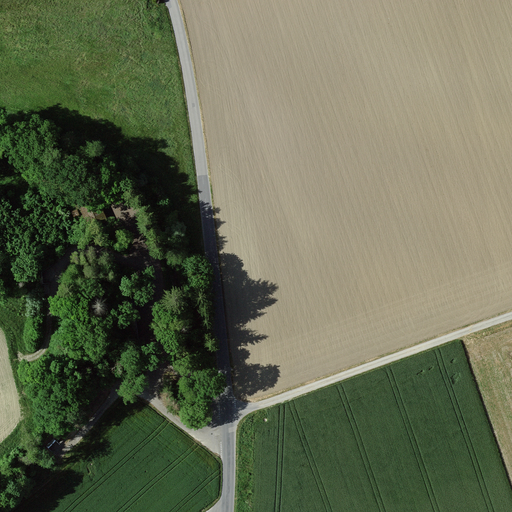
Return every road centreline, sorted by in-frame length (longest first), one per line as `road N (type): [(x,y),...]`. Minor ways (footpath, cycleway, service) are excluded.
road 1 (tertiary): [(171,0),(207,220),(227,409),(226,511)]
road 2 (track): [(511,315),(269,402),(227,409)]
